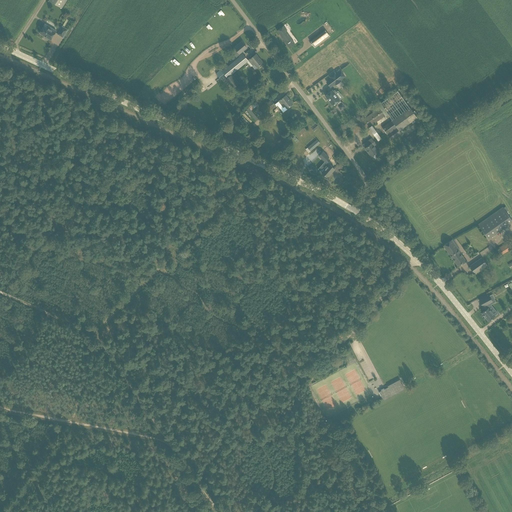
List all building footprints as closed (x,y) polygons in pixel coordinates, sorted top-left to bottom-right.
[(62,8),(66,0),(49,0),(62,8)] [(39,33),(51,40),(56,31),(52,29),(51,30),(44,25),(42,29),(41,29),(40,31),(40,32),(39,33)] [(284,25),(277,31),(290,48),(295,44),(286,31),(287,30),(284,25)] [(58,34),(63,38),(68,30),(62,27),(58,34)] [(325,30),(314,38),(317,42),(319,45),(330,37),(329,35),(325,30)] [(234,48),(238,53),(246,47),(242,42),(234,48)] [(239,58),(238,58),(226,68),(222,70),(221,69),(215,73),(218,76),(222,73),(227,78),(225,79),(233,89),(239,84),(232,74),(248,61),(242,54),(238,57),(239,58)] [(253,65),(252,66),(255,69),(257,67),(262,62),(256,54),(249,60),(253,65)] [(341,81),(340,80),(345,76),(341,71),(336,75),(334,72),(329,76),(336,85),(341,81)] [(329,100),(329,101),(332,105),(334,104),(334,105),(335,104),(336,103),(338,106),(341,110),(345,107),(342,102),(341,103),(339,100),(340,100),(332,90),(325,95),(329,100)] [(276,103),(283,112),(292,104),(286,95),(282,99),(276,103)] [(260,108),(265,114),(276,106),(271,100),(260,108)] [(399,131),(417,118),(409,107),(382,127),(391,140),(401,133),(399,131)] [(363,131),(385,115),(379,108),(358,123),(363,131)] [(298,137),(306,130),(303,127),(296,134),(298,137)] [(407,135),(394,144),(399,151),(411,141),(407,135)] [(378,151),(374,146),(376,145),(371,138),(363,144),(366,148),(365,148),(371,157),(375,154),(377,157),(382,154),(379,150),(378,151)] [(307,147),(310,151),(317,145),(314,142),(312,144),(311,143),(307,147)] [(322,153),(319,156),(320,157),(325,162),(329,157),(323,152),(322,153)] [(325,169),(322,173),(327,177),(335,169),(329,164),(328,163),(329,163),(327,161),(322,167),(325,169)] [(478,225),(488,239),(511,222),(511,220),(503,207),(478,225)] [(466,260),(458,250),(459,250),(452,239),(443,246),(458,266),(466,260)] [(498,248),(502,255),(510,249),(508,244),(507,243),(498,248)] [(470,266),(475,274),(487,265),(482,258),(470,266)] [(490,322),(492,320),(492,319),(495,316),(488,307),(488,308),(486,305),(493,302),(489,296),(479,301),(483,307),(485,310),(482,313),(484,315),(483,316),(485,317),(488,321),(489,321),(490,322)] [(383,390),(379,392),(384,401),(405,389),(400,380),(392,384),(393,386),(389,388),(388,387),(384,389),(384,388),(382,389),(383,390)]
